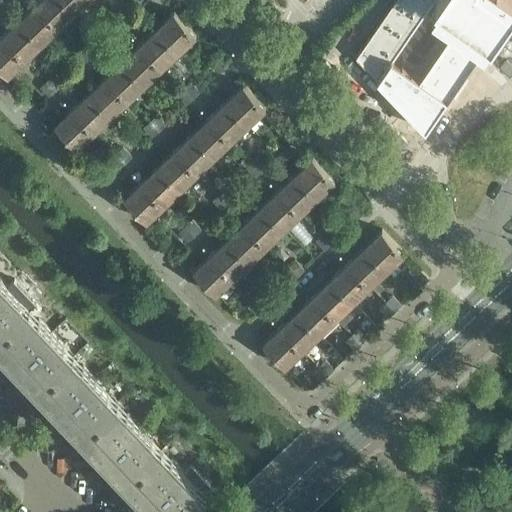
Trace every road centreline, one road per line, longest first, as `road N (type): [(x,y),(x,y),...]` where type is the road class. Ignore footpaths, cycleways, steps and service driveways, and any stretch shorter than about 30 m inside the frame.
road 1 (residential): [(196,0),(453,270),(304,412),(0,92)]
road 2 (tertiary): [(300,481),(317,475),(455,344),(461,326)]
road 3 (tertiary): [(461,326),(442,331),(310,461),(300,481)]
